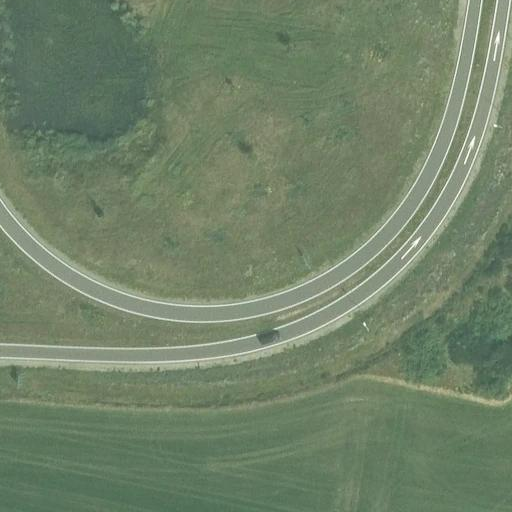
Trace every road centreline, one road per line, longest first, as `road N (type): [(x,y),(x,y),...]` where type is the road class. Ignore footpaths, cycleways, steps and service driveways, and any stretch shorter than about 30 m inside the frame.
road 1 (trunk): [(0,351),(191,356),(279,337),(359,298),(413,245),(456,185),(482,117),(505,0)]
road 2 (trunk): [(477,0),(452,115),(421,185),(371,247),(307,291),(232,313),(191,315),(111,299),(43,258),(0,213)]
